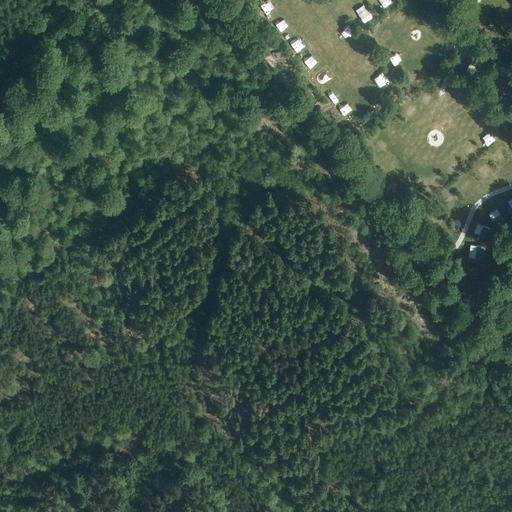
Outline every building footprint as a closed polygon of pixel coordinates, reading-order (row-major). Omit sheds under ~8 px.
[(275,45),(282,40),(277,32),(270,37),(275,45)] [(302,68),(296,72),(301,80),(308,76),(302,68)] [(493,88),(505,93),(511,82),(498,76),(493,88)] [(418,89),(430,85),(427,79),(416,83),(418,89)] [(444,99),(451,95),(447,89),(440,93),(444,99)] [(407,107),(415,100),(408,91),(399,98),(407,107)] [(325,112),(333,108),(329,100),(321,104),(325,112)] [(502,119),(511,123),(511,108),(508,107),(502,119)] [(414,128),(420,133),(426,126),(420,120),(414,128)] [(480,165),(486,161),(477,147),(471,152),(480,165)] [(461,163),(457,171),(473,179),(477,171),(461,163)] [(454,184),(435,183),(435,192),(454,193),(454,184)]
